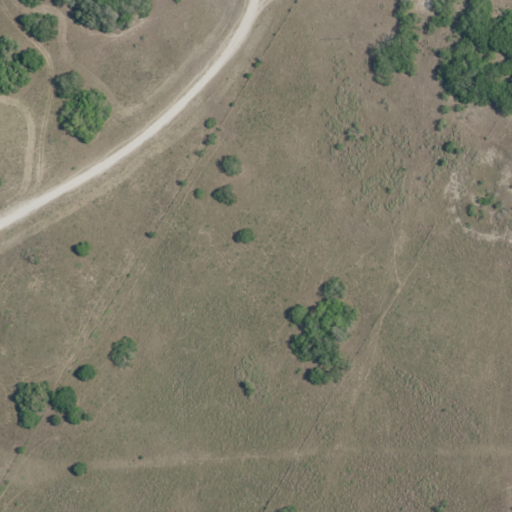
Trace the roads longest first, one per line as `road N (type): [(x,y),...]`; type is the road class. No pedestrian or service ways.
road 1 (residential): [(500,0),(508,54),(499,87),(465,111),(456,221),(349,511)]
road 2 (residential): [(0,232),(136,159),(241,54),(256,0)]
road 3 (residential): [(465,111),(408,68),(378,0)]
road 4 (residential): [(472,0),(441,16),(434,33),(465,111)]
